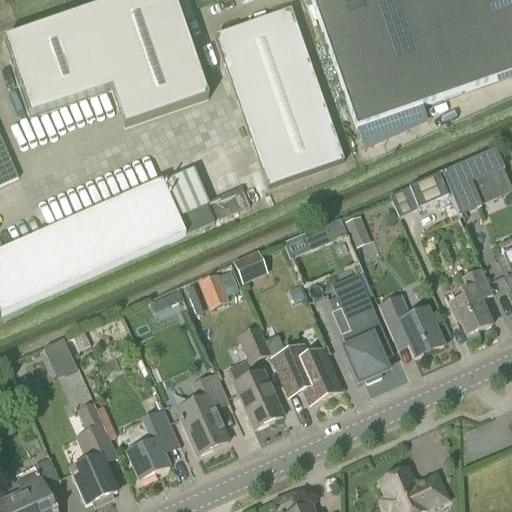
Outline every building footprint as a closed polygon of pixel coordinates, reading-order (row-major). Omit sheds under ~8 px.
[(209,93),(176,0),(111,0),(6,37),(33,114),(113,86),(126,122),(209,93)] [(511,73),(511,0),(308,0),(353,129),(511,73)] [(210,54),(273,202),(345,170),(282,23),(210,54)] [(0,140),(0,188),(17,181),(0,140)] [(494,153),(440,177),(459,220),(482,210),(511,197),(500,173),(503,172),(494,153)] [(447,200),(438,179),(409,192),(417,213),(447,200)] [(177,219),(163,186),(0,255),(0,318),(212,227),(214,230),(256,212),(246,190),(177,219)] [(353,253),(371,246),(360,220),(342,228),(353,253)] [(322,230),(304,238),(311,255),(329,247),(347,239),(339,222),(322,230)] [(511,242),(498,248),(504,263),(501,264),(509,284),(506,286),(511,298),(509,298),(511,304),(511,242)] [(241,289),(267,278),(257,255),(231,267),(241,289)] [(491,329),(479,303),(491,298),(480,275),(462,282),(467,293),(459,297),(462,303),(449,309),(457,327),(460,325),(467,340),(491,329)] [(229,306),(217,279),(198,288),(209,315),(229,306)] [(192,305),(197,318),(205,315),(194,287),(150,305),(155,319),(192,305)] [(361,290),(327,305),(332,316),(339,313),(349,335),(339,339),(339,340),(344,351),(342,352),(357,387),(358,386),(364,384),(365,387),(381,380),(379,377),(386,374),(381,363),(391,359),(361,290)] [(409,321),(400,301),(378,311),(393,344),(404,339),(414,363),(443,350),(427,313),(409,321)] [(249,369),(271,359),(258,331),(236,341),(249,369)] [(83,336),(65,344),(72,358),(89,350),(87,345),(83,336)] [(63,343),(42,353),(49,368),(58,364),(65,379),(77,373),(63,343)] [(309,360),(303,348),(270,362),(289,402),(303,396),(309,408),(339,395),(321,355),(309,360)] [(253,434),(282,421),(261,376),(233,389),(253,434)] [(196,459),(228,445),(213,412),(227,407),(214,379),(192,389),(199,403),(176,413),(196,459)] [(93,511),(96,511),(113,505),(110,498),(116,495),(103,463),(114,459),(91,408),(76,415),(86,437),(82,439),(94,464),(70,475),(85,509),(91,507),(93,511)] [(137,485),(169,471),(157,445),(172,438),(162,416),(142,425),(152,447),(125,458),(137,485)] [(20,496),(0,505),(0,511),(52,511),(43,491),(59,484),(49,462),(33,469),(37,477),(41,487),(21,497),(20,496)] [(414,489),(406,473),(378,485),(389,511),(428,511),(447,504),(435,479),(414,489)]
